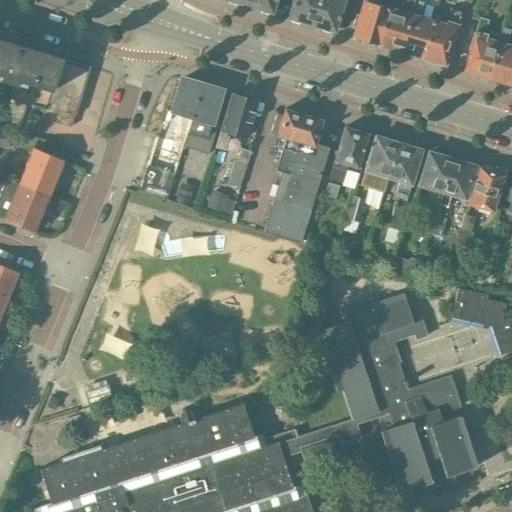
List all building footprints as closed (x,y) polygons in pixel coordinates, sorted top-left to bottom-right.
[(251,0),(250,5),(259,8),(260,11),(267,13),(270,12),(273,13),(277,0),(251,0)] [(292,21),(298,23),(301,21),(312,24),(319,0),(293,0),(288,17),(290,18),(292,21)] [(321,27),(323,30),(329,32),(335,31),(344,0),(319,0),(312,24),(321,27)] [(362,42),(372,45),(373,42),(377,44),(388,7),(375,3),(375,0),(364,0),(353,37),(362,39),(362,42)] [(395,49),(399,50),(413,0),(403,0),(402,7),(405,8),(404,12),(388,7),(377,44),(379,44),(378,47),(389,50),(390,47),(395,49)] [(425,1),(420,0),(413,0),(399,50),(409,53),(408,56),(418,59),(419,56),(422,57),(433,21),(416,16),(418,12),(421,13),(425,1)] [(445,24),(433,21),(422,57),(425,58),(424,61),(435,64),(436,61),(445,64),(461,12),(450,9),(445,24)] [(471,49),(464,70),(488,77),(499,40),(487,37),(488,33),(485,32),(489,20),(480,17),(471,49)] [(488,77),(511,84),(511,79),(511,44),(504,42),(505,39),(509,37),(511,29),(503,27),(499,40),(488,77)] [(70,127),(73,115),(74,115),(89,66),(0,38),(0,92),(3,82),(11,85),(7,97),(45,108),(44,109),(42,118),(70,127)] [(176,140),(185,143),(203,84),(199,82),(197,80),(191,78),(188,80),(183,78),(173,109),(185,113),(184,116),(176,140)] [(203,84),(185,143),(194,146),(211,152),(220,123),(213,121),(216,113),(221,115),(222,110),(224,105),(219,103),(223,90),(218,88),(216,85),(210,83),(207,85),(203,84)] [(245,96),(234,93),(217,147),(225,149),(229,136),(226,135),(227,130),(248,137),(259,101),(255,99),(254,97),(248,95),(245,96)] [(301,242),(329,147),(316,143),(323,120),(286,109),(285,115),(276,112),(270,132),(286,137),(276,170),(281,172),(263,231),(301,242)] [(346,126),(331,178),(343,181),(348,163),(359,166),(369,133),(367,132),(366,128),(359,126),(356,129),(346,126)] [(9,133),(0,130),(0,145),(4,147),(9,133)] [(377,135),(362,184),(378,189),(382,174),(389,176),(400,142),(377,135)] [(400,142),(389,176),(400,180),(396,194),(408,198),(423,149),(413,146),(411,142),(405,140),(401,142),(400,142)] [(35,147),(20,183),(49,195),(64,159),(35,147)] [(241,148),(237,160),(247,163),(250,150),(241,148)] [(439,202),(453,157),(444,155),(442,151),(436,149),(432,151),(430,151),(420,184),(435,188),(431,199),(439,202)] [(453,157),(439,202),(448,205),(452,193),(466,197),(476,165),(474,164),(472,160),(466,158),(462,160),(453,157)] [(480,166),(469,203),(494,211),(505,173),(480,166)] [(141,190),(168,199),(175,176),(148,167),(141,190)] [(6,178),(0,192),(0,216),(35,231),(49,195),(20,183),(6,178)] [(335,198),(339,185),(328,182),(324,195),(335,198)] [(175,200),(188,204),(193,187),(181,183),(175,200)] [(212,189),(207,207),(223,212),(231,215),(235,201),(227,198),(228,194),(212,189)] [(511,236),(508,235),(502,256),(511,258),(511,189),(510,189),(507,199),(511,200),(509,209),(511,210),(511,236)] [(365,199),(353,195),(346,218),(358,222),(365,199)] [(406,210),(394,207),(388,227),(400,230),(406,210)] [(436,211),(431,228),(441,231),(446,214),(436,211)] [(467,211),(458,241),(467,244),(476,214),(467,211)] [(405,257),(395,254),(392,263),(403,267),(405,257)] [(408,268),(417,271),(421,260),(411,257),(408,268)] [(0,305),(3,307),(18,271),(0,264),(0,305)] [(491,288),(495,275),(481,270),(477,284),(491,288)] [(505,302),(486,298),(487,293),(457,287),(449,319),(487,327),(494,355),(511,349),(511,318),(501,321),(505,302)] [(284,456),(300,451),(306,468),(346,455),(342,442),(361,436),(357,423),(388,413),(393,426),(380,431),(400,491),(430,481),(424,460),(439,455),(446,476),(476,466),(460,415),(452,417),(450,408),(459,405),(450,375),(407,389),(405,384),(407,383),(406,379),(403,380),(397,361),(400,360),(393,340),(414,333),(416,338),(427,335),(421,318),(413,321),(403,292),(344,311),(347,322),(318,331),(318,332),(324,331),(327,341),(321,343),(328,362),(334,361),(337,370),(331,372),(338,392),(343,390),(352,418),(295,437),(292,427),(267,436),(270,445),(280,442),(284,456)] [(511,356),(502,360),(506,370),(511,367),(511,356)] [(112,396),(108,384),(85,391),(89,403),(112,396)] [(186,395),(185,393),(171,397),(174,406),(181,404),(188,402),(186,395)] [(47,405),(55,409),(59,398),(51,395),(47,405)] [(313,511),(304,481),(302,481),(303,483),(294,486),(284,456),(280,442),(270,445),(267,436),(265,430),(263,431),(263,432),(255,435),(244,402),(194,418),(193,413),(192,412),(191,411),(190,410),(189,409),(187,409),(186,409),(184,409),(183,410),(182,411),(181,412),(180,413),(180,415),(180,416),(180,417),(182,423),(104,448),(102,444),(80,451),(81,455),(41,469),(52,501),(34,507),(33,505),(31,506),(33,511),(313,511)] [(67,418),(71,429),(72,433),(84,430),(78,414),(67,418)]
